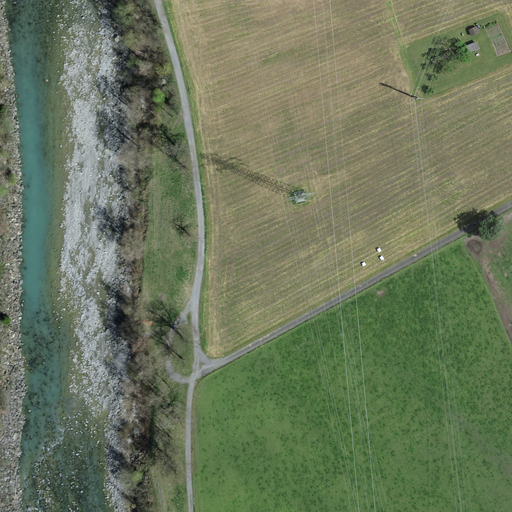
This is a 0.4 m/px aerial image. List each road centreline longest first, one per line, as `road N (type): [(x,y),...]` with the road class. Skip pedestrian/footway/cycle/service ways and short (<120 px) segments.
road 1 (track): [(511,203),(210,363),(195,326),(201,246),(194,158),(156,0)]
road 2 (track): [(203,358),(187,434),(189,511)]
